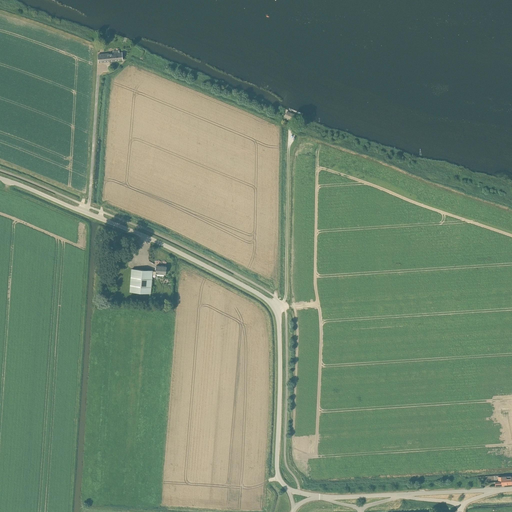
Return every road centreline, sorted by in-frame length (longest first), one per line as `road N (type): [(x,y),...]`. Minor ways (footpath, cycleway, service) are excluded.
road 1 (unclassified): [(274,311),(175,250),(0,178)]
road 2 (unclassified): [(288,489),(276,470),(274,311)]
road 3 (track): [(284,307),(288,130)]
